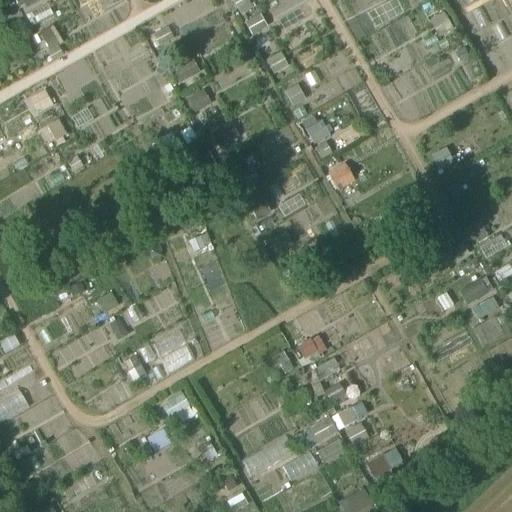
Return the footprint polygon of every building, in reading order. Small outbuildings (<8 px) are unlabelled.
[(46,0),(16,0),(19,9),(47,2),(46,0)] [(45,3),(26,13),(32,23),(51,13),(45,3)] [(317,113),(301,120),(312,143),(328,135),(317,113)] [(487,278),(460,289),(465,302),(492,291),(487,278)] [(176,426),(196,414),(181,391),(162,402),(176,426)]
